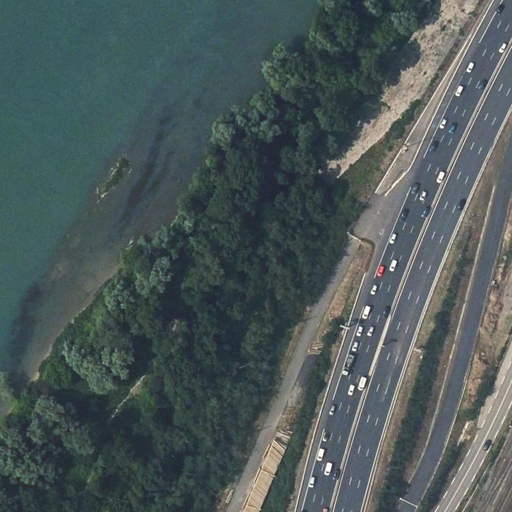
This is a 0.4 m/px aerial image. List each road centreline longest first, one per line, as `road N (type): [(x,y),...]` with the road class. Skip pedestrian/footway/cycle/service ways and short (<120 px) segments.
road 1 (motorway): [(511,9),(384,286),(315,511)]
road 2 (motorway): [(347,511),(436,238),(511,75)]
road 3 (secondary): [(443,511),(511,381)]
